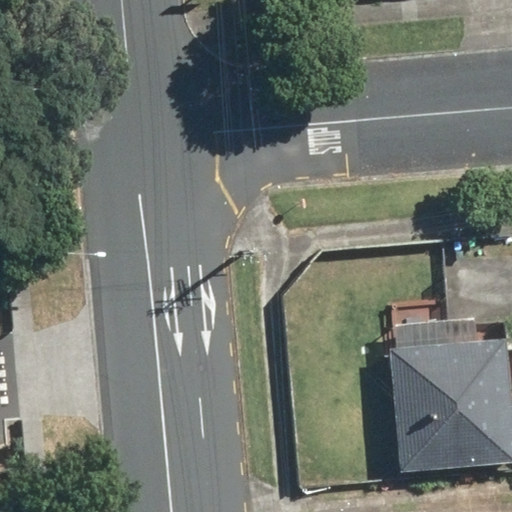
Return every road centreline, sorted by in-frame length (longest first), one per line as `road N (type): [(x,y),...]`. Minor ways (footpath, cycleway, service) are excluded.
road 1 (residential): [(511,106),(132,133)]
road 2 (secondary): [(167,511),(132,133)]
road 3 (secondary): [(132,133),(121,0)]
